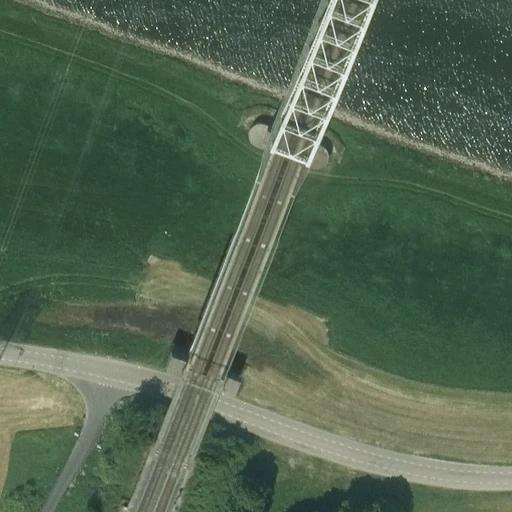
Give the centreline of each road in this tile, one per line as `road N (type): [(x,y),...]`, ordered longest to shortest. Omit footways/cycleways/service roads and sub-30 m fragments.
road 1 (tertiary): [(245,417),(381,463),(511,480)]
road 2 (unclassified): [(48,511),(119,377)]
road 3 (tertiary): [(245,417),(119,377)]
road 4 (tertiary): [(119,377),(0,356)]
